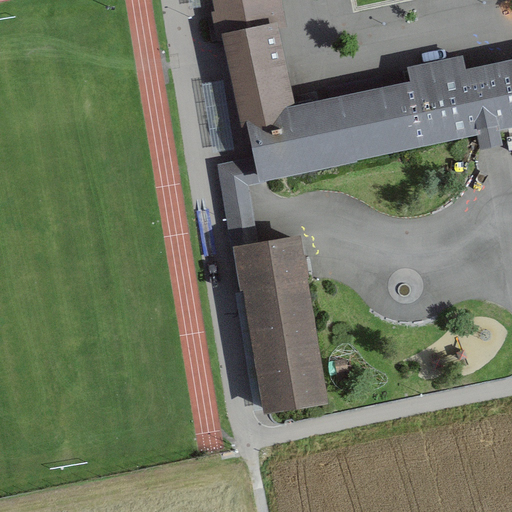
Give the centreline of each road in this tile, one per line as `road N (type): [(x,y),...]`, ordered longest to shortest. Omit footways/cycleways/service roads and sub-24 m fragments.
road 1 (residential): [(168,0),(249,445)]
road 2 (residential): [(511,390),(249,445)]
